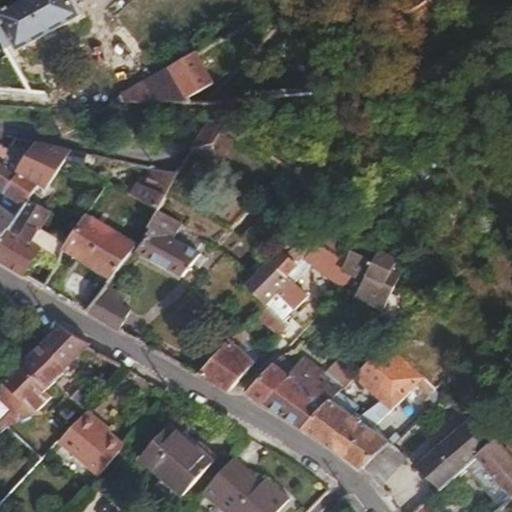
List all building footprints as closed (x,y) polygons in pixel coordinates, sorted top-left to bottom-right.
[(8,0),(0,6),(0,31),(13,48),(69,9),(62,0),(8,0)] [(112,100),(175,97),(210,75),(194,48),(112,100)] [(244,128),(226,114),(211,116),(190,147),(216,166),(244,128)] [(64,160),(71,150),(40,143),(21,171),(39,184),(46,188),(64,160)] [(8,148),(3,146),(0,149),(0,184),(9,189),(17,177),(0,166),(0,158),(1,157),(8,148)] [(14,152),(8,148),(1,157),(10,162),(16,154),(14,152)] [(155,205),(175,171),(149,166),(138,185),(134,184),(128,194),(153,208),(155,205)] [(17,177),(9,189),(28,202),(31,197),(39,184),(21,171),(17,177)] [(0,246),(28,202),(9,189),(0,200),(0,246)] [(31,197),(28,202),(0,246),(0,255),(32,276),(48,250),(56,236),(44,228),(54,211),(31,197)] [(176,216),(155,205),(153,208),(138,249),(137,251),(185,276),(198,248),(168,233),(176,216)] [(88,216),(70,245),(69,246),(118,278),(119,276),(135,247),(89,217),(88,216)] [(70,245),(56,236),(48,250),(68,264),(69,246),(70,245)] [(287,273),(272,259),(247,284),(265,301),(278,288),(298,308),(311,294),(297,280),(314,263),(344,285),(355,274),(346,268),(351,258),(320,238),(287,273)] [(406,273),(372,256),(356,248),(351,258),(346,268),(355,274),(365,281),(361,295),(388,307),(406,273)] [(91,312),(121,329),(134,310),(125,303),(129,296),(112,285),(91,312)] [(278,288),(265,301),(286,321),(298,308),(278,288)] [(298,317),(308,326),(325,307),(315,298),(298,317)] [(286,321),(265,301),(255,312),(281,336),(291,325),(286,321)] [(50,383),(91,342),(94,339),(63,322),(58,328),(26,359),(50,383)] [(247,331),(242,325),(233,334),(238,340),(247,331)] [(233,334),(198,372),(231,389),(238,383),(257,362),(238,340),(233,334)] [(374,389),(406,356),(390,341),(357,374),(374,389)] [(296,367),(283,354),(250,391),(268,404),(289,377),(328,405),(334,398),(346,385),(306,355),(296,367)] [(394,406),(428,376),(406,356),(374,389),(386,400),(394,406)] [(58,392),(50,383),(26,359),(9,377),(41,410),(53,398),(58,392)] [(289,377),(268,404),(305,430),(328,405),(289,377)] [(305,430),(328,444),(334,434),(355,414),(334,398),(328,405),(305,430)] [(105,477),(129,445),(105,422),(106,420),(91,404),(76,421),(63,436),(105,477)] [(364,466),(390,439),(373,427),(379,418),(370,411),(365,414),(360,418),(355,414),(334,434),(328,444),(364,466)] [(478,454),(499,436),(472,417),(416,466),(440,488),(478,454)] [(218,464),(205,451),(176,424),(147,455),(188,494),(218,464)] [(0,434),(0,487),(4,492),(40,459),(9,426),(0,434)] [(478,454),(511,493),(511,451),(499,436),(478,454)] [(407,457),(394,439),(392,437),(390,439),(364,466),(381,483),(407,457)] [(210,445),(205,451),(218,464),(223,458),(210,445)] [(263,484),(233,460),(205,495),(226,511),(281,511),(292,499),(267,480),(263,484)]
